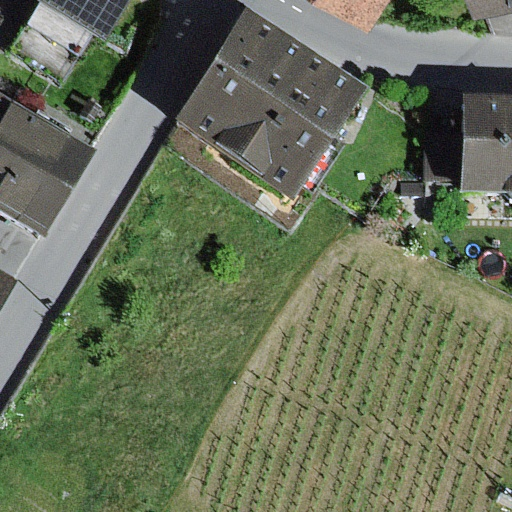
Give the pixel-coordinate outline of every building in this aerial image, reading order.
[(133,0),(14,0),(35,13),(86,44),(100,53),(133,0)] [(336,0),(376,24),(391,0),(336,0)] [(511,0),(471,0),(476,14),(511,7),(511,0)] [(86,44),(35,13),(7,59),(58,90),(86,44)] [(362,102),(233,21),(165,129),(293,210),(362,102)] [(511,204),(511,108),(450,109),(450,136),(449,184),(449,204),(511,204)] [(85,165),(0,113),(0,224),(34,244),(85,165)] [(449,184),(450,136),(421,136),(421,184),(449,184)] [(0,306),(10,289),(0,283),(0,306)]
